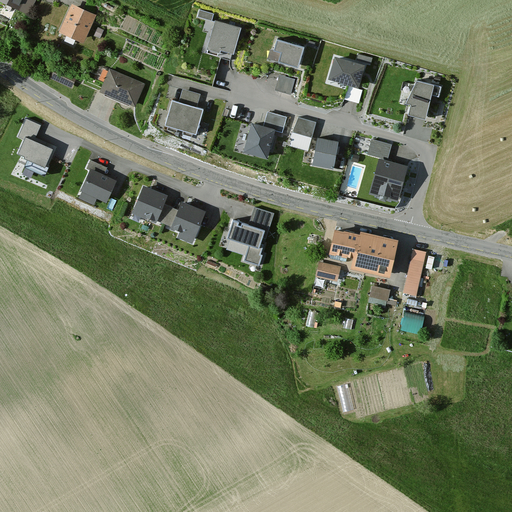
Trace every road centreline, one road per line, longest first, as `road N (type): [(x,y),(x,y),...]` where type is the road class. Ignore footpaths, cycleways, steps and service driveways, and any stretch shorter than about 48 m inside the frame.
road 1 (tertiary): [(0,66),(94,126),(167,159),(264,194),(410,228)]
road 2 (residential): [(410,228),(424,147),(231,93)]
